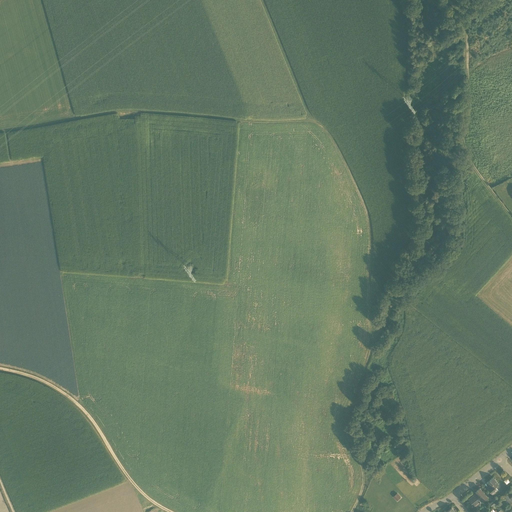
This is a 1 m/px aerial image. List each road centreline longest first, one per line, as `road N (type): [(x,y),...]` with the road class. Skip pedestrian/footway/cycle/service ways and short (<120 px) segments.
road 1 (track): [(312,121),(248,124),(135,112),(0,130)]
road 2 (track): [(353,511),(367,478),(349,407),(377,336),(371,285)]
road 3 (track): [(0,368),(64,392),(131,483),(171,511)]
road 4 (track): [(371,285),(373,228),(364,192),(336,142),(312,121)]
road 5 (track): [(312,121),(261,0)]
